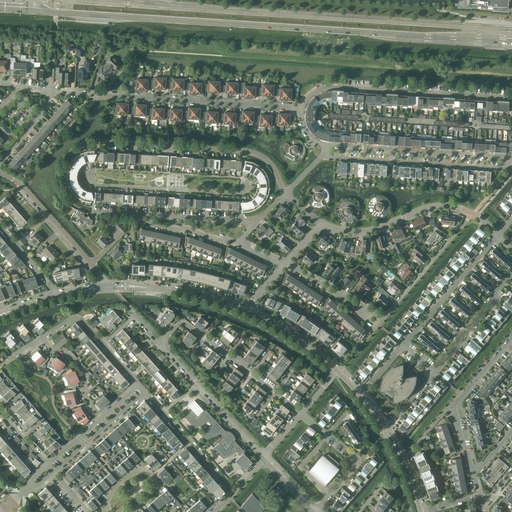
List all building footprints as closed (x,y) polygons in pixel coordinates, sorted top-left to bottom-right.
[(479,6),(478,7),(481,7),(486,7),(485,8),(488,8),(493,8),(493,7),(508,8),(508,0),(470,0),(470,5),(479,6)] [(10,58),(11,54),(7,54),(7,57),(7,58),(7,61),(1,61),(0,71),(6,71),(7,66),(10,66),(10,58)] [(118,66),(120,64),(111,56),(106,62),(108,64),(103,70),(102,69),(97,74),(104,80),(109,76),(108,75),(115,67),(116,68),(118,66)] [(13,74),(20,74),(20,63),(16,63),(15,61),(15,58),(10,58),(10,66),(13,66),(13,74)] [(20,63),(20,74),(26,74),(26,67),(30,67),(30,59),(26,59),(21,59),(20,63)] [(84,61),(84,69),(87,72),(92,72),(93,62),(84,61)] [(39,79),(40,67),(40,63),(34,62),(33,68),(30,68),(29,75),(32,75),(33,76),(33,78),(39,79)] [(46,68),(40,67),(39,79),(45,79),(45,77),(46,76),(49,76),(49,69),(46,69),(46,68)] [(56,68),(55,79),(58,79),(58,81),(58,83),(60,84),(61,84),(62,84),(64,84),(65,73),(65,68),(61,68),(56,68)] [(65,73),(64,84),(66,84),(67,85),(68,84),(70,84),(70,82),(70,80),(73,80),(74,69),(69,68),(69,72),(68,73),(65,73)] [(86,81),(87,72),(84,69),(78,69),(78,80),(86,81)] [(154,89),(159,89),(160,78),(154,77),(154,81),(151,81),(151,88),(154,88),(154,89)] [(165,89),(169,89),(169,82),(166,82),(166,78),(160,78),(159,89),(165,90),(165,89)] [(172,90),(177,91),(178,79),(172,78),(172,82),(169,82),(169,89),(172,89),(172,90)] [(135,90),(141,91),(142,79),(136,79),(136,80),(133,79),(133,87),(136,87),(135,90)] [(147,88),(151,88),(151,81),(148,80),(148,79),(142,79),(141,91),(147,91),(147,88)] [(183,90),(186,90),(187,83),(184,83),(184,79),(178,79),(177,91),(183,91),(183,90)] [(208,84),(205,84),(204,91),(207,91),(207,92),(213,93),(214,81),(208,81),(208,84)] [(219,92),(222,92),(223,85),(220,85),(220,81),(214,81),(213,93),(219,93),(219,92)] [(189,94),(195,94),(196,83),(190,82),(190,83),(187,83),(186,90),(189,90),(189,94)] [(223,85),(222,92),(226,93),(225,94),(231,94),(232,82),(226,82),(226,85),(223,85)] [(237,93),(240,94),(241,86),(238,86),(238,83),(232,82),(231,94),(237,94),(237,93)] [(201,91),(204,91),(205,84),(202,84),(202,83),(196,83),(195,94),(201,95),(201,91)] [(262,88),(259,88),(258,95),(261,95),(261,96),(267,96),(268,85),(262,84),(262,88)] [(274,85),(268,85),(267,96),(273,97),(273,96),(276,96),(277,89),(274,89),(274,85)] [(243,97),(249,98),(250,86),(244,86),(244,87),(241,86),(240,94),(243,94),(243,97)] [(256,86),(250,86),(249,98),(255,98),(255,95),(258,95),(259,88),(256,87),(256,86)] [(280,89),(277,89),(276,96),(279,96),(279,100),(285,100),(286,88),(280,88),(280,89)] [(292,89),(286,88),(285,100),(291,101),(291,97),(294,97),(295,90),(292,90),(292,89)] [(332,100),(333,91),(331,91),(330,91),(328,91),(325,92),(323,92),(326,101),(332,100)] [(326,101),(323,92),(321,93),(319,94),(318,95),(317,96),(315,97),(321,104),(326,101)] [(321,104),(315,97),(314,98),(312,100),(310,102),(309,105),(317,109),(321,104)] [(70,110),(74,106),(72,104),(69,101),(69,102),(67,100),(63,104),(70,110)] [(116,114),(122,115),(123,103),(117,103),(116,106),(113,106),(113,113),(116,113),(116,114)] [(128,114),(131,114),(131,107),(128,107),(128,103),(123,103),(122,115),(128,115),(128,114)] [(63,104),(59,108),(66,114),(70,110),(63,104)] [(134,116),(140,116),(140,104),(135,104),(134,107),(131,107),(131,114),(134,115),(134,116)] [(146,115),(149,116),(149,108),(146,108),(146,105),(140,104),(140,116),(146,116),(146,115)] [(306,113),(306,115),(315,115),(317,109),(309,105),(308,107),(307,109),(307,111),(306,113)] [(188,119),(194,120),(194,108),(188,107),(188,111),(185,111),(185,118),(188,118),(188,119)] [(59,108),(56,112),(62,118),(66,114),(59,108)] [(152,119),(158,120),(158,108),(152,108),(152,109),(149,108),(149,116),(152,116),(152,119)] [(164,117),(167,117),(167,110),(164,109),(164,108),(158,108),(158,120),(163,120),(164,117)] [(200,119),(203,119),(203,112),(200,112),(200,108),(194,108),(194,120),(200,120),(200,119)] [(170,121),(175,121),(176,109),(170,109),(170,110),(167,110),(167,117),(170,117),(170,121)] [(182,118),(185,118),(185,111),(182,111),(182,110),(176,109),(175,121),(181,121),(182,118)] [(206,123),(211,123),(212,111),(206,111),(206,112),(203,112),(203,119),(206,119),(206,123)] [(218,112),(212,111),(211,123),(217,124),(218,120),(221,120),(221,113),(218,113),(218,112)] [(242,123),(248,123),(248,111),(242,111),(242,114),(239,114),(239,121),(242,122),(242,123)] [(257,123),(257,115),(254,115),(254,112),(248,111),(248,123),(253,123),(253,122),(257,123)] [(52,116),(59,122),(62,118),(56,112),(52,116)] [(223,124),(229,124),(230,113),(224,112),(224,113),(221,113),(221,120),(224,120),(223,124)] [(236,113),(230,113),(229,124),(235,125),(236,121),(239,121),(239,114),(236,114),(236,113)] [(278,125),(283,125),(284,113),(278,113),(278,117),(275,117),(275,124),(278,124),(278,125)] [(290,114),(284,113),(283,125),(289,126),(289,125),(292,125),(293,118),(290,117),(290,114)] [(259,126),(265,127),(266,115),(260,115),(257,115),(257,123),(258,123),(260,123),(259,126)] [(271,124),(275,124),(275,117),(272,116),(272,115),(266,115),(265,127),(271,127),(271,124)] [(308,124),(316,121),(315,115),(306,115),(306,116),(306,119),(307,122),(308,124)] [(52,116),(48,120),(55,126),(59,122),(52,116)] [(45,124),(52,130),(55,126),(48,120),(45,124)] [(316,121),(308,124),(309,127),(310,129),(312,132),(319,127),(316,121)] [(45,124),(41,128),(48,134),(52,130),(45,124)] [(319,127),(312,132),(314,134),(315,135),(316,136),(318,137),(319,138),(320,138),(324,130),(319,127)] [(41,128),(38,132),(44,138),(48,134),(41,128)] [(330,141),(330,132),(324,130),(320,138),(321,139),(323,140),(325,140),(327,141),(330,141)] [(38,132),(34,136),(41,142),(44,138),(38,132)] [(30,140),(37,146),(41,142),(34,136),(30,140)] [(27,144),(33,150),(37,146),(30,140),(27,144)] [(284,154),(303,146),(303,145),(302,144),(301,143),(300,142),(299,141),(298,141),(297,140),(296,140),(295,140),(294,140),(293,140),(294,145),(293,145),(292,146),(291,146),(290,147),(286,143),(286,144),(285,144),(285,145),(284,146),(284,147),(284,148),(283,149),(283,150),(283,151),(283,152),(284,153),(284,154)] [(27,144),(23,148),(30,154),(33,150),(27,144)] [(303,146),(284,154),(285,155),(285,156),(286,157),(287,158),(288,159),(289,159),(290,160),(291,160),(292,161),(293,161),(294,161),(294,155),(295,155),(296,155),(296,154),(297,154),(301,158),(302,157),(302,156),(303,155),(303,154),(304,153),(304,152),(304,151),(304,150),(304,149),(304,148),(304,147),(303,146)] [(23,148),(19,152),(26,158),(30,154),(23,148)] [(19,152),(16,156),(22,162),(26,158),(19,152)] [(81,154),(80,154),(85,164),(87,163),(89,163),(87,152),(81,154)] [(75,158),(83,166),(84,165),(85,164),(80,154),(75,158)] [(16,156),(12,160),(19,166),(22,162),(16,156)] [(71,163),(80,169),(81,167),(82,166),(83,166),(75,158),(71,163)] [(12,160),(8,164),(10,166),(9,166),(13,169),(15,170),(19,166),(12,160)] [(252,163),(252,162),(248,173),(251,175),(258,165),(257,165),(252,163)] [(346,162),(342,162),(341,166),(337,166),(337,165),(336,173),(341,173),(341,177),(347,177),(347,173),(347,163),(346,163),(346,162)] [(68,169),(78,172),(79,170),(80,169),(71,163),(68,168),(68,169)] [(254,177),(263,170),(262,169),(258,165),(251,175),(252,175),(254,177)] [(263,170),(254,177),(256,179),(256,180),(266,175),(263,170)] [(258,183),(258,184),(268,182),(268,181),(266,175),(256,180),(257,181),(258,183)] [(69,188),(79,183),(78,181),(78,180),(67,182),(69,188)] [(73,194),(81,186),(80,185),(79,183),(69,188),(73,193),(73,194)] [(82,188),(81,186),(73,194),(77,198),(78,198),(84,189),(82,188)] [(312,205),(325,189),(324,188),(323,187),(322,187),(321,186),(319,186),(318,186),(317,186),(316,187),(315,187),(313,188),(316,192),(316,193),(315,193),(314,194),(314,195),(309,194),(308,195),(308,196),(308,197),(308,198),(309,200),(309,201),(310,202),(310,203),(311,204),(312,205)] [(84,189),(78,198),(83,201),(84,201),(87,191),(86,190),(84,189)] [(323,198),(328,200),(329,199),(329,198),(329,197),(329,196),(329,195),(329,194),(328,194),(328,193),(328,192),(327,191),(327,190),(326,190),(326,189),(325,189),(312,205),(313,205),(314,206),(315,206),(316,207),(317,207),(318,207),(319,207),(320,207),(321,207),(322,206),(323,206),(321,201),(321,200),(322,200),(322,199),(323,199),(323,198)] [(256,194),(256,195),(265,201),(267,195),(268,195),(257,191),(257,192),(256,194)] [(261,205),(265,201),(256,195),(255,196),(253,197),(260,206),(261,205)] [(383,203),(386,199),(385,198),(384,198),(384,197),(383,197),(382,197),(381,196),(380,196),(379,196),(378,196),(377,197),(376,197),(375,197),(383,216),(384,216),(385,215),(386,215),(386,214),(387,213),(388,213),(388,212),(389,211),(389,210),(389,209),(389,208),(390,207),(390,206),(384,207),(384,206),(384,205),(383,204),(383,203)] [(0,201),(0,205),(2,208),(9,202),(5,197),(0,201)] [(251,199),(250,200),(255,209),(260,206),(253,197),(253,198),(251,199)] [(376,210),(372,214),(372,215),(373,215),(374,216),(375,216),(376,217),(377,217),(378,217),(379,217),(380,217),(381,217),(382,217),(383,216),(375,197),(374,197),(373,198),(372,199),(371,200),(370,201),(370,202),(370,203),(369,203),(369,204),(369,205),(369,206),(369,207),(374,207),(375,208),(375,209),(375,210),(376,210)] [(507,212),(509,214),(511,211),(509,209),(511,207),(511,208),(511,207),(511,203),(508,200),(505,197),(502,200),(505,204),(502,208),(507,212)] [(249,200),(247,201),(249,211),(255,209),(250,200),(249,200)] [(343,212),(337,214),(337,215),(338,215),(338,216),(339,217),(339,218),(340,219),(341,219),(341,220),(342,220),(343,221),(344,221),(345,221),(346,222),(349,201),(348,201),(347,201),(346,201),(345,201),(344,202),(343,202),(342,202),(341,203),(340,204),(340,205),(339,205),(338,206),(343,209),(343,210),(343,211),(342,212),(343,212)] [(352,210),(357,209),(357,208),(357,207),(356,205),(355,204),(354,203),(353,203),(352,202),(350,201),(349,201),(346,222),(347,222),(348,222),(350,222),(351,221),(352,221),(353,220),(354,219),(355,218),(356,217),(352,214),(352,213),(352,212),(352,211),(352,210)] [(13,206),(9,202),(2,208),(5,212),(13,206)] [(284,209),(280,205),(272,213),(277,217),(278,216),(281,219),(282,218),(284,219),(290,212),(285,207),(284,209)] [(16,210),(13,206),(5,212),(9,216),(16,210)] [(9,216),(13,220),(20,214),(16,210),(9,216)] [(71,217),(75,222),(78,220),(87,224),(86,227),(90,230),(98,221),(97,220),(97,219),(89,218),(89,217),(88,216),(87,216),(87,217),(86,217),(83,216),(84,213),(77,210),(76,214),(74,213),(71,217)] [(23,218),(20,214),(13,220),(16,224),(23,218)] [(295,220),(296,221),(291,228),(294,231),(296,233),(300,236),(306,230),(302,226),(306,222),(301,218),(302,216),(300,214),(298,216),(295,220)] [(442,222),(442,224),(451,225),(451,226),(454,226),(455,223),(455,219),(452,219),(452,217),(442,216),(442,218),(441,222),(442,222)] [(27,222),(23,218),(16,224),(20,228),(21,227),(22,226),(23,225),(27,222)] [(423,218),(412,223),(416,230),(426,226),(423,218)] [(120,223),(115,228),(122,234),(126,230),(120,223)] [(266,229),(262,225),(255,232),(260,237),(264,233),(268,237),(273,231),(268,227),(266,229)] [(435,231),(427,240),(431,244),(434,247),(438,242),(443,237),(440,235),(442,232),(436,226),(433,230),(435,231)] [(398,231),(392,233),(395,242),(405,237),(402,228),(397,230),(398,231)] [(479,228),(473,235),(477,239),(478,239),(480,236),(482,237),(483,236),(485,237),(487,235),(479,228)] [(138,239),(145,241),(147,231),(137,229),(138,239)] [(28,240),(34,246),(42,239),(36,232),(31,237),(28,240)] [(329,238),(324,234),(319,239),(327,247),(330,243),(332,245),(336,240),(331,236),(329,238)] [(102,236),(97,241),(103,247),(108,242),(108,241),(111,238),(108,235),(105,238),(102,236)] [(384,235),(376,237),(379,248),(383,247),(383,248),(384,248),(384,247),(389,246),(391,248),(393,247),(391,241),(388,243),(386,243),(384,235)] [(477,239),(473,235),(466,242),(471,246),(474,243),(476,244),(477,243),(479,244),(481,242),(478,239),(477,239)] [(26,242),(20,236),(15,240),(21,246),(26,242)] [(186,247),(191,249),(195,240),(185,236),(185,239),(185,247),(186,247)] [(175,237),(172,247),(181,249),(182,246),(182,238),(181,238),(175,237)] [(286,252),(292,246),(283,238),(277,244),(286,252)] [(200,242),(195,240),(191,249),(197,251),(200,242)] [(342,240),(339,249),(349,253),(348,254),(351,256),(352,253),(354,247),(351,246),(352,242),(349,241),(349,242),(342,240)] [(356,247),(355,254),(361,255),(361,252),(372,252),(373,242),(370,242),(370,241),(362,240),(362,248),(356,247)] [(9,247),(5,242),(0,247),(0,251),(1,253),(9,247)] [(197,251),(202,253),(205,243),(200,242),(197,251)] [(466,242),(460,249),(465,254),(465,253),(468,250),(470,251),(471,250),(473,252),(475,249),(471,246),(466,242)] [(135,251),(135,243),(128,244),(128,249),(123,249),(123,251),(122,252),(118,248),(121,245),(119,243),(109,253),(110,254),(110,255),(111,256),(112,256),(115,259),(120,255),(121,255),(123,255),(123,253),(125,251),(128,251),(135,251)] [(211,245),(205,243),(202,253),(207,255),(211,245)] [(50,245),(43,252),(48,257),(49,257),(52,260),(58,254),(54,249),(53,249),(50,245)] [(211,245),(207,255),(213,257),(216,247),(211,245)] [(416,253),(415,254),(416,254),(413,257),(417,261),(416,262),(420,265),(426,258),(423,255),(425,253),(417,246),(413,250),(416,253)] [(1,253),(5,257),(12,251),(9,247),(1,253)] [(223,250),(216,247),(213,257),(221,260),(222,256),(223,250)] [(225,257),(231,260),(236,251),(227,247),(226,251),(225,257)] [(461,256),(458,259),(462,264),(463,263),(467,259),(467,260),(470,257),(465,253),(465,254),(460,249),(458,252),(461,256)] [(491,252),(490,253),(499,261),(506,253),(500,249),(498,251),(494,249),(491,250),(491,252)] [(317,257),(309,250),(307,253),(303,258),(310,264),(317,257)] [(16,255),(12,251),(5,257),(8,261),(16,255)] [(241,254),(236,251),(231,260),(236,263),(241,254)] [(511,258),(506,253),(499,261),(508,268),(509,268),(511,267),(511,264),(509,261),(511,258)] [(246,256),(241,254),(236,263),(241,265),(246,256)] [(8,261),(12,265),(20,259),(16,255),(8,261)] [(251,259),(246,256),(241,265),(246,268),(251,259)] [(458,259),(454,256),(452,259),(455,263),(451,267),(456,271),(460,266),(461,267),(464,264),(463,263),(462,264),(458,259)] [(27,267),(20,259),(12,265),(16,269),(19,267),(21,269),(27,267)] [(256,261),(251,259),(246,268),(252,270),(256,261)] [(252,270),(257,273),(261,264),(256,261),(252,270)] [(481,265),(480,265),(489,273),(495,266),(490,261),(487,264),(484,261),(483,261),(480,262),(481,265)] [(137,274),(138,274),(138,264),(132,264),(132,266),(130,266),(130,271),(130,274),(132,274),(137,274)] [(144,264),(138,264),(138,274),(144,274),(144,271),(146,271),(146,267),(144,267),(144,264)] [(268,267),(261,264),(257,273),(265,277),(268,267)] [(403,269),(405,271),(401,277),(407,282),(414,274),(410,270),(412,268),(407,264),(403,269)] [(148,275),(154,275),(154,265),(149,265),(149,267),(146,267),(146,271),(148,272),(148,275)] [(327,269),(323,275),(329,279),(333,274),(336,277),(342,269),(337,266),(335,268),(330,265),(330,266),(328,265),(326,268),(327,269)] [(448,281),(452,276),(453,277),(455,274),(446,266),(443,270),(446,273),(443,277),(448,281)] [(501,270),(495,266),(489,273),(498,280),(501,279),(501,277),(502,276),(498,273),(501,270)] [(84,267),(78,268),(72,269),(74,279),(80,277),(87,276),(86,270),(84,267)] [(62,281),(63,281),(60,271),(55,273),(55,275),(53,275),(54,280),(55,283),(57,282),(62,281)] [(289,287),(294,278),(286,273),(283,283),(289,287)] [(470,277),(479,285),(485,278),(479,273),(477,276),(473,273),(473,274),(470,274),(470,277)] [(213,275),(207,274),(205,283),(210,285),(213,275)] [(442,288),(446,283),(447,284),(449,282),(448,281),(443,277),(439,274),(437,277),(440,281),(437,284),(442,288)] [(213,285),(216,286),(219,277),(214,275),(213,275),(210,285),(213,285)] [(34,276),(29,278),(32,289),(38,287),(37,285),(42,284),(35,277),(34,276)] [(361,291),(362,292),(364,289),(364,288),(366,288),(366,289),(368,291),(373,285),(369,283),(370,281),(363,276),(364,277),(361,281),(360,281),(355,287),(357,289),(357,290),(359,292),(361,291)] [(390,285),(391,286),(387,290),(392,295),(396,291),(398,292),(403,287),(398,283),(401,280),(396,276),(393,279),(394,280),(390,285)] [(219,287),(221,288),(224,279),(219,277),(216,286),(219,287)] [(342,278),(338,283),(345,288),(348,285),(351,287),(355,281),(352,279),(351,281),(346,277),(344,280),(342,278)] [(20,288),(22,288),(19,278),(18,279),(17,279),(16,280),(16,282),(11,284),(15,295),(21,293),(20,288)] [(26,291),(32,289),(29,278),(24,280),(23,278),(22,278),(21,278),(19,278),(22,288),(25,287),(26,291)] [(299,281),(294,278),(289,287),(294,290),(299,281)] [(485,278),(479,285),(487,293),(488,292),(491,292),(491,289),(491,288),(488,285),(490,283),(485,278)] [(225,279),(224,279),(221,288),(227,290),(228,287),(230,288),(231,283),(229,282),(230,280),(225,279)] [(304,284),(299,281),(294,290),(298,293),(304,284)] [(435,296),(436,295),(440,291),(443,289),(442,288),(437,284),(433,281),(431,284),(434,288),(431,291),(430,291),(435,296)] [(233,284),(231,283),(230,288),(232,288),(231,291),(237,293),(240,284),(234,282),(233,284)] [(10,297),(15,295),(11,284),(7,286),(6,284),(5,284),(3,284),(2,285),(6,294),(8,293),(10,297)] [(237,293),(242,295),(245,288),(245,286),(240,284),(237,293)] [(304,284),(298,293),(303,296),(309,287),(304,284)] [(460,289),(459,290),(468,297),(474,290),(469,285),(466,288),(463,285),(463,286),(460,286),(460,289)] [(313,291),(309,287),(303,296),(308,299),(313,291)] [(379,298),(376,301),(384,308),(387,305),(387,304),(389,301),(388,300),(388,298),(390,295),(381,287),(378,292),(381,294),(379,297),(378,298),(379,298)] [(429,302),(433,298),(434,299),(437,296),(436,295),(435,296),(430,291),(431,291),(427,288),(425,291),(427,295),(425,298),(429,302)] [(474,290),(468,297),(477,305),(478,304),(480,304),(480,301),(481,300),(478,297),(480,295),(474,290)] [(318,294),(313,291),(308,299),(313,302),(318,294)] [(266,306),(272,309),(276,300),(277,297),(273,294),(271,297),(270,299),(268,298),(264,305),(266,306)] [(322,305),(325,298),(324,298),(318,294),(313,302),(320,307),(322,305)] [(423,310),(427,305),(428,306),(430,303),(429,302),(425,298),(421,295),(418,298),(421,302),(418,305),(418,306),(423,310)] [(329,311),(336,304),(329,297),(327,300),(324,307),(325,307),(329,311)] [(449,301),(449,302),(458,309),(464,302),(458,297),(456,300),(453,297),(452,298),(449,298),(449,301)] [(279,308),(280,309),(283,305),(281,304),(282,302),(276,300),(272,309),(277,311),(279,308)] [(500,308),(501,308),(500,308),(505,313),(505,312),(508,309),(511,311),(511,305),(511,306),(507,301),(506,300),(504,303),(505,304),(502,306),(500,305),(498,306),(500,308)] [(415,309),(412,313),(417,317),(421,312),(422,313),(424,310),(423,310),(418,306),(418,305),(415,302),(412,306),(415,309)] [(470,307),(464,302),(458,309),(467,317),(467,316),(470,316),(470,313),(470,312),(467,310),(470,307)] [(285,316),(286,316),(291,307),(286,304),(284,306),(283,305),(280,309),(282,310),(281,313),(285,316)] [(329,311),(333,315),(340,308),(336,304),(329,311)] [(286,316),(291,319),(296,310),(291,307),(286,316)] [(340,308),(333,315),(338,319),(344,311),(340,308)] [(499,320),(502,316),(506,319),(509,315),(505,312),(505,313),(500,308),(501,308),(500,308),(497,310),(498,311),(494,316),(499,320)] [(447,322),(454,314),(448,309),(446,312),(442,309),(442,310),(439,310),(439,313),(438,314),(447,322)] [(109,312),(106,316),(112,323),(115,320),(118,324),(122,320),(119,317),(112,310),(110,312),(109,312)] [(167,310),(163,314),(167,317),(171,320),(174,323),(176,321),(172,318),(174,316),(174,315),(174,314),(174,313),(172,312),(171,312),(167,310)] [(291,319),(296,322),(301,313),(296,310),(291,319)] [(412,313),(409,310),(406,313),(409,316),(406,320),(411,324),(415,319),(416,320),(418,318),(417,317),(412,313)] [(338,319),(342,323),(349,315),(344,311),(338,319)] [(306,317),(301,313),(296,322),(300,324),(300,325),(306,317)] [(173,324),(174,323),(171,320),(167,317),(163,314),(160,318),(159,317),(155,320),(160,326),(161,326),(162,327),(163,327),(165,324),(166,325),(167,324),(168,324),(170,322),(173,324)] [(454,314),(447,322),(456,329),(457,328),(460,328),(460,325),(457,322),(459,319),(454,314)] [(349,315),(342,323),(346,326),(353,319),(349,315)] [(493,327),(496,324),(500,326),(503,323),(499,320),(494,316),(494,315),(491,317),(492,318),(488,323),(493,327)] [(115,326),(112,323),(106,316),(100,321),(106,328),(108,326),(111,329),(112,328),(115,326)] [(200,316),(197,321),(205,327),(208,329),(209,328),(206,325),(208,322),(200,316)] [(89,320),(95,327),(98,323),(93,317),(89,320)] [(301,326),(305,328),(311,320),(306,317),(300,325),(301,326)] [(406,320),(403,317),(400,320),(403,324),(400,327),(405,331),(409,327),(410,327),(412,325),(411,324),(406,320)] [(47,330),(38,319),(33,323),(36,327),(34,328),(31,329),(34,333),(37,331),(40,334),(44,330),(45,331),(47,330)] [(346,326),(350,330),(357,323),(353,319),(346,326)] [(309,331),(310,332),(316,323),(311,320),(305,328),(309,331)] [(207,331),(208,329),(205,327),(197,321),(194,325),(201,331),(203,328),(207,331)] [(429,325),(428,326),(437,334),(443,326),(438,322),(435,324),(432,322),(431,322),(428,322),(429,325)] [(487,334),(490,331),(494,333),(497,330),(493,327),(488,323),(487,322),(485,325),(486,325),(482,330),(487,334)] [(71,334),(73,332),(79,327),(76,323),(69,328),(72,330),(70,333),(71,334)] [(311,332),(315,335),(321,327),(316,323),(310,332),(311,332)] [(357,323),(350,330),(355,334),(361,326),(357,323)] [(400,327),(397,324),(394,327),(397,331),(394,334),(399,339),(403,334),(404,334),(406,332),(405,331),(400,327)] [(25,341),(32,335),(23,325),(18,329),(21,333),(19,335),(25,341)] [(355,334),(362,340),(367,332),(361,326),(355,334)] [(449,331),(443,326),(437,334),(446,341),(449,340),(449,337),(450,337),(446,334),(449,331)] [(77,336),(83,331),(79,327),(73,332),(75,335),(73,337),(74,338),(77,336)] [(234,337),(237,340),(239,338),(235,335),(237,333),(234,330),(230,327),(226,331),(230,334),(234,337)] [(325,330),(321,327),(315,335),(319,338),(317,340),(318,341),(319,338),(325,330)] [(123,329),(116,336),(119,340),(126,334),(123,329)] [(488,340),(491,337),(487,334),(482,330),(481,329),(479,332),(480,332),(476,337),(479,340),(481,341),(484,338),(488,340)] [(320,339),(324,342),(330,334),(325,330),(319,338),(318,341),(320,339)] [(78,342),(80,340),(86,335),(83,331),(77,336),(79,339),(77,341),(78,342)] [(189,331),(185,336),(193,342),(196,345),(198,343),(194,340),(196,337),(189,331)] [(230,334),(226,331),(223,336),(230,342),(233,339),(236,342),(237,340),(234,337),(230,334)] [(18,343),(20,341),(16,337),(14,338),(9,332),(4,336),(7,340),(5,342),(11,348),(17,342),(18,343)] [(126,334),(119,340),(123,344),(130,338),(126,334)] [(330,334),(324,342),(328,346),(330,343),(331,344),(329,346),(330,347),(332,344),(335,341),(337,339),(337,338),(335,337),(334,338),(330,334)] [(418,338),(427,346),(433,339),(427,334),(425,337),(421,334),(418,335),(418,338)] [(82,346),(84,344),(90,339),(86,335),(80,340),(78,342),(82,346)] [(389,349),(390,349),(393,345),(394,345),(397,343),(387,335),(385,338),(388,342),(385,345),(389,349)] [(195,346),(196,345),(193,342),(185,336),(182,340),(187,347),(188,346),(189,346),(191,344),(195,346)] [(229,344),(230,342),(223,336),(220,340),(227,346),(231,349),(232,347),(229,344)] [(335,341),(332,344),(330,347),(331,348),(333,345),(334,346),(332,348),(336,352),(343,345),(338,341),(340,339),(338,337),(337,338),(337,339),(335,341)] [(134,342),(130,338),(123,344),(127,348),(134,342)] [(261,351),(264,354),(266,352),(262,350),(264,347),(263,346),(265,343),(259,338),(257,341),(255,340),(252,344),(253,345),(261,351)] [(85,350),(87,348),(94,343),(90,339),(84,344),(86,347),(84,349),(85,350)] [(438,343),(433,339),(427,346),(435,353),(436,353),(439,352),(439,350),(439,349),(436,346),(438,343)] [(466,347),(470,351),(477,343),(472,339),(469,344),(466,342),(467,342),(466,341),(463,348),(464,349),(466,347)] [(477,343),(470,351),(475,355),(484,344),(481,341),(479,340),(477,343)] [(137,346),(134,342),(127,348),(130,352),(137,346)] [(385,345),(381,342),(378,345),(381,349),(379,352),(383,356),(387,352),(388,352),(390,350),(390,349),(389,349),(385,345)] [(89,355),(91,352),(97,347),(94,343),(87,348),(85,350),(89,355)] [(253,345),(250,350),(257,356),(259,353),(263,356),(264,354),(261,351),(253,345)] [(348,349),(343,345),(336,352),(341,357),(342,358),(347,352),(346,351),(348,349)] [(141,350),(137,346),(130,352),(134,356),(141,350)] [(43,354),(38,347),(30,353),(32,356),(31,357),(34,361),(43,354)] [(92,359),(95,357),(101,351),(97,347),(91,352),(93,355),(91,358),(92,359)] [(383,356),(379,352),(375,349),(372,352),(375,356),(372,359),(377,364),(377,363),(381,359),(382,360),(384,357),(383,356)] [(134,356),(138,360),(145,354),(141,350),(134,356)] [(220,356),(212,350),(208,354),(216,360),(218,358),(222,360),(223,358),(220,356)] [(250,350),(246,354),(254,360),(258,363),(259,361),(255,358),(257,356),(250,350)] [(96,363),(98,361),(104,355),(101,351),(95,357),(97,359),(95,362),(96,363)] [(280,359),(280,360),(287,365),(291,368),(292,366),(289,364),(291,361),(281,353),(278,358),(280,359)] [(49,358),(43,354),(34,361),(38,365),(40,364),(42,366),(42,367),(44,369),(46,365),(44,364),(49,358)] [(148,358),(145,354),(138,360),(141,364),(148,358)] [(208,354),(205,358),(213,364),(216,367),(218,365),(214,363),(216,360),(208,354)] [(256,364),(258,363),(254,360),(246,354),(243,358),(251,364),(253,362),(256,364)] [(460,366),(463,362),(467,365),(470,361),(460,354),(458,356),(459,357),(455,362),(460,366)] [(99,367),(102,365),(108,359),(104,355),(98,361),(100,363),(98,366),(99,367)] [(378,364),(377,363),(377,364),(372,359),(369,356),(366,360),(369,363),(366,366),(366,367),(371,371),(375,366),(376,367),(378,364)] [(54,369),(60,360),(56,357),(55,359),(51,357),(47,366),(54,369)] [(215,369),(216,367),(213,364),(205,358),(203,357),(200,361),(202,363),(207,369),(209,368),(209,369),(211,366),(215,369)] [(152,362),(148,358),(141,364),(145,368),(152,362)] [(103,371),(105,369),(111,363),(108,359),(102,365),(104,367),(102,370),(103,371)] [(60,360),(54,369),(59,375),(66,368),(64,365),(65,364),(60,360)] [(290,370),(291,368),(287,365),(280,360),(276,364),(284,370),(286,367),(290,370)] [(509,371),(511,367),(511,365),(505,360),(500,366),(504,369),(505,367),(509,371)] [(454,373),(457,370),(461,372),(464,369),(460,366),(455,362),(454,361),(452,363),(453,364),(449,369),(454,373)] [(147,373),(148,372),(155,366),(152,362),(145,368),(143,369),(147,373)] [(106,375),(109,373),(115,367),(111,363),(105,369),(107,371),(106,374),(106,375)] [(276,364),(273,368),(281,374),(284,377),(286,375),(282,372),(284,370),(276,364)] [(366,367),(366,366),(363,364),(360,367),(363,370),(360,374),(364,378),(362,381),(364,384),(371,376),(368,374),(369,373),(370,374),(372,371),(371,371),(366,367)] [(389,390),(391,389),(394,391),(394,394),(393,397),(393,400),(394,403),(396,402),(399,402),(401,401),(403,399),(405,398),(407,397),(409,395),(411,393),(411,392),(412,391),(413,390),(414,388),(415,385),(416,383),(417,381),(417,378),(417,376),(416,375),(414,376),(413,376),(412,376),(411,376),(409,377),(407,377),(405,376),(403,374),(404,369),(403,364),(402,364),(401,364),(399,365),(398,365),(396,366),(394,367),(393,368),(391,369),(389,371),(388,372),(387,373),(386,375),(384,378),(382,381),(381,383),(380,386),(380,389),(380,391),(383,391),(386,390),(389,390)] [(159,370),(155,366),(148,372),(152,376),(159,370)] [(504,369),(500,366),(496,370),(504,377),(509,371),(505,367),(504,369)] [(110,379),(112,377),(119,371),(115,367),(109,373),(111,375),(109,378),(110,379)] [(235,368),(232,372),(239,378),(243,381),(244,379),(241,377),(243,374),(235,368)] [(273,368),(270,372),(277,378),(279,376),(283,378),(284,377),(281,374),(273,368)] [(448,380),(451,377),(455,379),(457,376),(454,373),(449,369),(448,368),(446,371),(447,371),(443,376),(448,380)] [(62,374),(67,381),(77,376),(75,371),(73,372),(71,369),(62,374)] [(156,380),(163,374),(159,370),(152,376),(156,380)] [(501,381),(504,377),(496,370),(493,374),(501,381)] [(114,383),(116,381),(122,375),(119,371),(112,377),(114,379),(113,382),(114,383)] [(242,383),(243,381),(239,378),(232,372),(229,377),(236,383),(238,380),(242,383)] [(275,381),(277,378),(270,372),(266,376),(274,382),(277,385),(279,383),(275,381)] [(307,373),(303,378),(311,384),(314,386),(316,385),(312,382),(314,379),(307,373)] [(166,378),(163,374),(156,380),(159,384),(166,378)] [(322,385),(331,374),(330,374),(330,375),(329,376),(329,377),(328,377),(328,378),(327,378),(327,379),(326,380),(326,379),(325,380),(325,381),(324,382),(323,383),(323,384),(322,384),(322,385)] [(493,374),(489,378),(497,385),(501,381),(493,374)] [(117,387),(120,385),(126,379),(122,375),(116,381),(118,383),(116,386),(117,387)] [(77,376),(67,381),(68,388),(73,387),(75,386),(78,386),(77,382),(79,381),(77,376)] [(229,377),(225,381),(233,387),(236,390),(238,388),(234,385),(236,383),(229,377)] [(335,378),(335,377),(326,388),(326,389),(326,388),(327,388),(327,387),(328,387),(328,386),(329,386),(329,385),(330,384),(331,383),(330,383),(331,383),(332,382),(332,381),(333,381),(333,380),(334,379),(335,378),(335,379),(335,378)] [(166,378),(159,384),(163,388),(170,382),(166,378)] [(313,388),(314,386),(311,384),(303,378),(300,382),(307,388),(309,385),(313,388)] [(497,385),(489,378),(486,382),(494,389),(497,385)] [(129,384),(126,379),(120,385),(121,387),(120,390),(121,391),(123,389),(129,384)] [(233,387),(225,381),(222,385),(224,388),(222,390),(225,394),(228,392),(227,392),(229,391),(231,389),(235,391),(236,390),(233,387)] [(163,388),(167,392),(174,386),(170,382),(163,388)] [(300,382),(296,386),(304,392),(308,395),(309,393),(305,390),(307,388),(300,382)] [(494,389),(486,382),(482,386),(490,393),(494,389)] [(432,389),(431,388),(429,390),(438,398),(441,395),(438,392),(441,388),(436,384),(432,389)] [(5,385),(2,388),(10,398),(13,396),(14,396),(15,396),(15,395),(15,394),(19,390),(15,385),(12,388),(8,387),(5,385)] [(177,390),(174,386),(167,392),(170,396),(177,390)] [(255,391),(263,397),(265,394),(268,397),(270,395),(266,392),(259,386),(255,391)] [(296,386),(293,390),(301,396),(303,394),(306,397),(308,395),(304,392),(296,386)] [(478,391),(486,398),(490,393),(482,386),(478,391)] [(10,398),(2,388),(0,389),(0,393),(0,394),(0,398),(0,403),(2,405),(6,401),(7,402),(8,402),(8,401),(8,400),(10,398)] [(64,394),(65,400),(76,397),(76,389),(65,390),(66,394),(64,394)] [(181,394),(177,390),(170,396),(169,397),(172,401),(181,394)] [(299,399),(301,396),(293,390),(290,395),(297,401),(301,403),(302,402),(299,399)] [(428,394),(424,398),(429,403),(429,402),(432,399),(436,401),(438,398),(429,390),(427,393),(428,394)] [(255,391),(252,395),(259,401),(263,404),(264,402),(261,399),(263,397),(255,391)] [(99,396),(98,397),(105,405),(111,400),(107,395),(105,397),(104,395),(103,395),(99,396)] [(252,395),(249,399),(256,405),(258,403),(262,405),(263,404),(259,401),(252,395)] [(18,402),(16,404),(24,414),(28,411),(28,410),(26,407),(26,403),(28,401),(24,396),(20,400),(19,400),(18,400),(18,401),(18,402)] [(79,404),(76,397),(65,400),(67,405),(69,405),(70,408),(79,404)] [(94,405),(94,406),(99,411),(101,409),(105,405),(98,397),(97,398),(98,401),(95,403),(96,403),(94,405)] [(424,398),(423,397),(421,400),(422,401),(418,405),(418,406),(422,410),(423,410),(425,406),(430,409),(432,405),(429,402),(429,403),(424,398)] [(249,399),(245,403),(253,409),(256,412),(258,410),(254,408),(256,405),(249,399)] [(467,404),(468,409),(477,407),(479,407),(478,401),(476,402),(471,400),(470,400),(470,399),(469,399),(469,400),(468,400),(468,401),(467,402),(467,403),(467,404)] [(136,408),(139,412),(147,404),(144,401),(136,408)] [(224,430),(219,424),(216,421),(215,418),(214,418),(209,414),(210,413),(205,408),(204,408),(200,404),(199,405),(199,406),(194,401),(188,406),(189,406),(193,410),(185,418),(191,424),(195,429),(208,422),(212,426),(202,436),(207,441),(220,434),(224,438),(213,448),(223,459),(237,452),(239,454),(240,455),(235,461),(241,467),(240,468),(245,473),(252,466),(250,464),(251,463),(253,460),(235,441),(235,440),(235,439),(234,437),(233,435),(232,434),(230,432),(228,431),(227,431),(225,431),(224,430)] [(342,405),(337,401),(334,404),(330,402),(327,405),(331,408),(337,413),(339,411),(338,410),(339,409),(342,405)] [(255,414),(256,412),(253,409),(245,403),(242,408),(247,414),(248,415),(249,414),(252,411),(255,414)] [(18,414),(21,417),(24,414),(16,404),(13,406),(12,406),(11,406),(11,407),(12,407),(7,411),(11,416),(14,414),(18,414)] [(150,408),(147,404),(139,412),(142,415),(144,414),(143,414),(150,408)] [(73,413),(76,418),(86,412),(83,405),(74,409),(75,412),(73,413)] [(282,405),(279,409),(286,415),(290,418),(291,416),(288,413),(290,411),(287,409),(282,405)] [(325,415),(330,419),(332,416),(334,415),(334,416),(337,413),(331,408),(327,405),(325,408),(328,412),(325,415)] [(416,408),(412,413),(411,413),(416,417),(419,413),(423,416),(426,413),(423,410),(422,410),(418,406),(418,405),(417,405),(415,407),(416,408)] [(511,418),(511,417),(511,412),(507,407),(503,412),(511,418)] [(151,408),(150,408),(143,414),(144,414),(146,417),(153,411),(151,408)] [(275,413),(283,419),(285,417),(288,419),(290,418),(286,415),(279,409),(275,413)] [(31,413),(28,411),(24,414),(33,423),(35,421),(36,422),(37,421),(37,420),(42,416),(37,411),(35,413),(31,413)] [(156,414),(153,411),(146,417),(149,421),(156,414)] [(91,418),(86,412),(76,418),(79,423),(81,422),(83,424),(91,418)] [(318,423),(323,427),(326,423),(327,422),(328,423),(331,420),(330,419),(325,415),(321,412),(319,415),(321,419),(318,423)] [(409,415),(405,420),(410,424),(413,421),(417,423),(420,420),(416,417),(411,413),(412,413),(411,412),(408,414),(409,415)] [(505,425),(511,418),(503,412),(499,416),(502,418),(500,421),(505,425)] [(275,413),(272,418),(280,424),(283,426),(284,424),(281,422),(283,419),(275,413)] [(33,423),(24,414),(21,417),(23,420),(22,424),(20,426),(24,431),(29,427),(30,427),(31,427),(31,426),(30,425),(33,423)] [(159,418),(156,414),(149,421),(152,424),(159,418)] [(124,421),(127,424),(130,428),(131,428),(132,430),(136,427),(134,425),(136,423),(135,421),(132,423),(131,421),(129,420),(128,418),(124,421)] [(162,421),(159,418),(152,424),(155,427),(162,421)] [(255,418),(252,422),(251,424),(254,427),(259,421),(258,420),(256,419),(255,418)] [(272,418),(269,422),(276,428),(278,425),(282,428),(283,426),(280,424),(272,418)] [(405,420),(405,419),(402,422),(403,422),(399,427),(405,432),(401,436),(404,438),(408,434),(407,433),(407,432),(410,430),(411,431),(414,427),(410,424),(405,420)] [(445,420),(438,424),(436,425),(437,426),(438,432),(448,429),(446,424),(445,420)] [(124,421),(121,424),(127,431),(130,428),(127,424),(124,421)] [(155,427),(158,431),(165,425),(162,421),(155,427)] [(344,424),(343,424),(350,434),(355,431),(358,429),(353,423),(350,425),(348,421),(347,422),(344,421),(344,424)] [(47,422),(44,424),(44,425),(42,426),(42,425),(41,426),(40,426),(40,427),(41,427),(38,429),(47,439),(50,436),(48,433),(49,429),(51,426),(47,422)] [(274,430),(276,428),(269,422),(265,426),(273,432),(276,435),(278,433),(274,430)] [(124,434),(127,431),(121,424),(117,427),(124,434)] [(165,425),(158,431),(161,434),(168,428),(165,425)] [(275,436),(276,435),(273,432),(265,426),(262,430),(268,437),(269,436),(270,436),(272,434),(275,436)] [(310,426),(309,426),(306,430),(303,434),(308,438),(308,437),(311,434),(312,436),(314,434),(316,436),(318,433),(316,432),(310,426)] [(120,437),(124,434),(117,427),(114,430),(120,437)] [(171,431),(168,428),(161,434),(164,438),(171,431)] [(47,439),(38,429),(36,432),(35,431),(34,431),(34,432),(34,433),(30,437),(34,442),(36,440),(40,440),(43,442),(47,439)] [(355,431),(350,434),(356,444),(357,443),(360,444),(361,441),(361,440),(359,437),(362,435),(358,429),(355,431)] [(450,434),(448,429),(438,432),(440,437),(450,434)] [(114,430),(111,433),(117,440),(119,442),(122,439),(120,437),(114,430)] [(171,431),(164,438),(167,441),(174,435),(171,431)] [(113,443),(117,440),(111,433),(107,436),(113,443)] [(300,437),(297,441),(302,445),(305,442),(306,443),(308,441),(309,443),(312,440),(310,439),(308,437),(308,438),(303,434),(300,437)] [(440,437),(442,443),(452,440),(450,434),(440,437)] [(167,441),(170,444),(177,438),(174,435),(167,441)] [(47,439),(55,449),(58,447),(59,447),(60,447),(60,446),(60,445),(64,441),(60,436),(57,439),(53,438),(50,436),(47,439)] [(110,446),(113,443),(107,436),(104,439),(110,446)] [(180,442),(177,438),(170,444),(173,448),(180,442)] [(484,439),(476,441),(477,447),(478,447),(478,448),(479,449),(480,449),(481,449),(482,449),(486,444),(488,443),(487,438),(484,439)] [(52,453),(53,453),(53,452),(53,451),(55,449),(47,439),(43,442),(45,445),(45,449),(42,452),(47,456),(51,453),(52,453)] [(107,449),(110,446),(104,439),(101,442),(107,449)] [(0,446),(0,449),(2,452),(11,444),(7,440),(0,446)] [(453,445),(452,440),(442,443),(444,448),(453,445)] [(297,441),(294,444),(291,448),(294,451),(296,452),(299,449),(300,450),(301,448),(303,450),(305,448),(303,446),(302,445),(297,441)] [(109,451),(107,449),(101,442),(97,445),(103,452),(105,454),(109,451)] [(183,445),(180,442),(173,448),(176,451),(183,445)] [(14,448),(11,444),(2,452),(6,456),(14,448)] [(100,455),(103,452),(97,445),(94,448),(94,447),(93,448),(100,455)] [(453,445),(444,448),(446,454),(447,457),(450,455),(454,453),(455,453),(456,452),(453,445)] [(9,460),(18,452),(18,453),(20,451),(16,447),(14,448),(6,456),(9,460)] [(179,454),(182,458),(189,452),(186,448),(179,454),(179,455),(179,454)] [(291,448),(288,451),(291,454),(288,458),(293,462),(297,458),(297,457),(298,458),(300,456),(296,452),(294,451),(291,448)] [(90,451),(86,454),(93,461),(96,458),(97,458),(90,451)] [(413,454),(417,461),(426,457),(423,452),(421,453),(420,451),(413,454)] [(9,460),(13,464),(21,457),(18,453),(18,452),(9,460)] [(134,452),(130,455),(137,462),(140,459),(134,452)] [(192,455),(189,452),(182,458),(185,461),(192,455)] [(86,454),(83,457),(89,464),(93,461),(86,454)] [(145,460),(148,464),(155,458),(152,454),(145,460)] [(310,471),(309,471),(311,472),(324,484),(326,485),(326,484),(329,481),(331,479),(339,469),(337,467),(339,464),(328,454),(326,458),(323,455),(315,465),(312,468),(310,470),(310,471)] [(451,460),(452,465),(462,463),(461,458),(460,454),(457,455),(455,456),(451,458),(451,460)] [(13,464),(17,468),(27,459),(25,457),(23,455),(21,457),(13,464)] [(130,455),(127,458),(133,465),(137,462),(130,455)] [(195,458),(192,455),(185,461),(188,464),(195,458)] [(366,465),(375,473),(378,470),(375,466),(378,462),(378,463),(380,460),(374,455),(372,457),(373,458),(369,463),(368,462),(366,465)] [(123,461),(130,468),(133,465),(127,458),(125,456),(122,459),(124,461),(123,461)] [(29,457),(27,459),(17,468),(20,472),(33,461),(31,458),(29,457)] [(83,457),(80,460),(86,467),(89,464),(83,457)] [(426,459),(426,457),(417,461),(417,462),(419,467),(428,463),(426,459)] [(158,461),(155,458),(148,464),(151,467),(158,461)] [(188,464),(191,468),(198,462),(195,458),(188,464)] [(498,458),(490,468),(495,472),(503,462),(498,458)] [(32,469),(34,467),(36,468),(41,462),(39,462),(38,461),(37,460),(36,459),(33,461),(20,472),(24,476),(28,473),(29,473),(30,473),(30,472),(30,471),(32,469)] [(80,460),(76,463),(83,470),(86,467),(80,460)] [(130,468),(123,461),(120,464),(126,471),(130,468)] [(158,461),(151,467),(154,471),(153,471),(154,471),(161,465),(161,464),(158,461)] [(201,465),(198,462),(191,468),(194,471),(201,465)] [(509,467),(503,462),(495,472),(500,476),(509,467)] [(83,470),(76,463),(73,466),(79,473),(83,470)] [(419,467),(421,472),(430,468),(428,463),(419,467)] [(123,474),(126,471),(120,464),(117,467),(123,474)] [(194,471),(197,474),(204,469),(201,465),(194,471)] [(365,477),(368,473),(372,476),(375,473),(366,465),(364,467),(364,468),(361,472),(360,473),(365,477)] [(73,466),(70,469),(76,476),(79,473),(73,466)] [(123,474),(117,467),(113,470),(120,477),(123,474)] [(157,474),(160,477),(167,471),(164,468),(156,474),(157,474)] [(432,474),(430,468),(421,472),(421,473),(423,477),(432,474)] [(487,482),(495,472),(490,468),(481,477),(487,482)] [(70,469),(66,472),(72,479),(76,476),(70,469)] [(197,475),(200,478),(207,472),(204,469),(197,474),(197,475)] [(170,474),(167,471),(160,477),(163,481),(170,475),(170,474)] [(69,482),(72,479),(66,472),(63,475),(69,482)] [(210,475),(207,472),(200,478),(203,481),(210,475)] [(359,484),(362,480),(366,483),(369,480),(365,477),(360,473),(361,472),(360,472),(357,474),(358,475),(354,480),(359,484)] [(495,472),(487,482),(492,486),(500,476),(495,472)] [(109,473),(106,476),(112,483),(116,480),(110,473),(109,473)] [(434,478),(432,474),(423,477),(423,478),(424,479),(424,481),(425,483),(434,479),(434,478)] [(170,475),(163,481),(166,484),(173,478),(170,475)] [(213,479),(210,475),(203,481),(201,483),(202,485),(204,486),(206,485),(213,479)] [(106,476),(103,479),(109,486),(112,483),(106,476)] [(103,479),(99,482),(106,489),(109,486),(103,479)] [(213,479),(206,485),(209,488),(216,482),(213,479)] [(354,480),(354,479),(351,481),(352,482),(348,487),(353,491),(356,488),(360,490),(363,487),(359,484),(354,480)] [(425,483),(427,488),(436,485),(434,479),(425,483)] [(99,482),(96,485),(102,492),(106,489),(99,482)] [(219,485),(216,482),(209,488),(212,491),(212,492),(219,485)] [(93,488),(99,495),(102,492),(96,485),(95,484),(91,486),(93,488)] [(281,490),(275,484),(268,491),(272,496),(276,492),(277,493),(281,490)] [(212,492),(212,491),(210,492),(214,496),(222,489),(219,485),(212,492)] [(437,488),(436,485),(427,488),(428,491),(429,494),(438,491),(437,488)] [(467,494),(466,486),(456,488),(458,497),(467,494)] [(38,495),(41,498),(49,491),(46,487),(38,495)] [(96,498),(99,495),(93,488),(89,491),(94,497),(95,498),(96,498)] [(390,502),(394,497),(383,488),(381,490),(385,493),(383,496),(390,502)] [(167,489),(163,492),(170,499),(173,496),(167,489)] [(225,492),(222,489),(214,496),(217,500),(225,492)] [(343,493),(339,497),(339,498),(344,502),(347,498),(351,501),(354,497),(348,493),(345,490),(344,490),(342,492),(343,493)] [(51,493),(49,491),(41,498),(44,502),(45,501),(45,500),(52,494),(51,493)] [(440,496),(438,491),(429,494),(431,499),(431,501),(438,499),(438,497),(439,497),(440,496)] [(166,503),(170,499),(163,492),(160,495),(166,503)] [(45,500),(45,501),(48,504),(55,498),(53,495),(52,494),(45,500)] [(252,494),(242,506),(247,511),(260,511),(264,509),(252,494)] [(163,506),(166,503),(160,495),(156,498),(163,506)] [(377,495),(376,497),(387,506),(390,502),(383,496),(381,498),(377,495)] [(94,497),(91,499),(91,500),(97,507),(101,504),(96,498),(95,498),(94,497)] [(336,499),(337,500),(333,505),(338,509),(341,506),(345,508),(348,505),(344,502),(339,498),(339,497),(338,497),(336,499)] [(378,502),(376,504),(384,510),(387,506),(376,497),(375,499),(378,502)] [(57,500),(55,498),(48,504),(51,507),(58,501),(57,500)] [(94,510),(97,507),(91,500),(91,499),(89,498),(86,501),(94,510)] [(159,508),(163,506),(156,498),(153,501),(159,508)] [(200,499),(196,503),(202,510),(206,507),(204,505),(203,503),(201,501),(203,499),(202,498),(200,500),(200,499)] [(51,507),(54,511),(61,504),(59,502),(58,501),(51,507)] [(156,511),(159,508),(153,501),(150,504),(156,511)] [(193,506),(198,511),(199,511),(202,510),(196,503),(195,501),(191,504),(193,506)]
